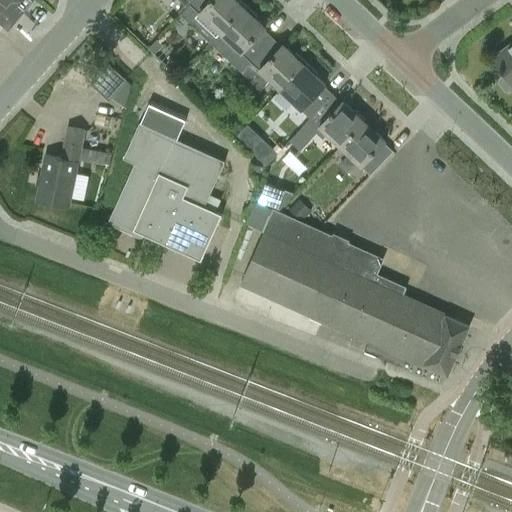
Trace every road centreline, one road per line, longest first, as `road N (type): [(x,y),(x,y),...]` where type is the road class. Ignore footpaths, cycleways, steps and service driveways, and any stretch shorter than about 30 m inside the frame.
road 1 (residential): [(373,374),(0,228)]
road 2 (tertiary): [(511,345),(462,416),(422,511)]
road 3 (tertiary): [(0,446),(158,511)]
road 4 (residential): [(511,162),(402,60)]
road 5 (residential): [(0,104),(93,0)]
